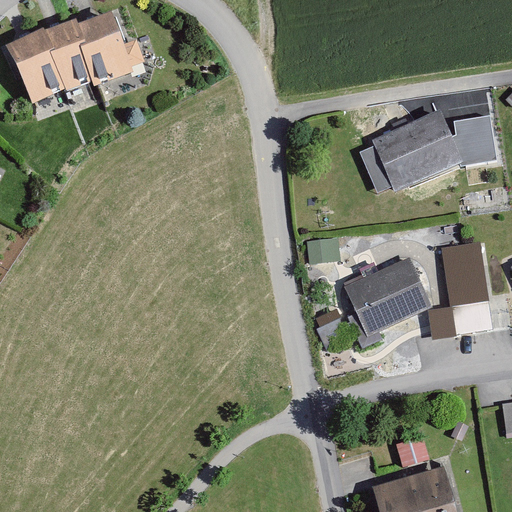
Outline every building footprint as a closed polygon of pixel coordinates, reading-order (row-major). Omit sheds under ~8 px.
[(128,49),(116,18),(81,32),(78,25),(48,37),(47,34),(9,49),(32,108),(68,94),(68,95),(95,85),(97,90),(135,75),(134,71),(146,66),(138,46),(128,49)] [(463,169),(441,117),(373,146),(396,198),(463,169)] [(490,128),(460,131),(463,152),(492,148),(490,128)] [(340,239),(309,240),(310,261),(341,261),(340,239)] [(460,250),(442,252),(448,312),(488,307),(484,267),(462,270),(460,250)] [(367,341),(431,313),(410,265),(381,277),(376,267),(359,275),(363,284),(345,292),(367,341)] [(457,343),(453,314),(431,316),(435,346),(457,343)] [(511,438),(511,408),(503,409),(506,439),(511,438)] [(397,450),(404,472),(430,464),(423,441),(397,450)] [(379,511),(456,511),(447,475),(375,493),(379,511)]
